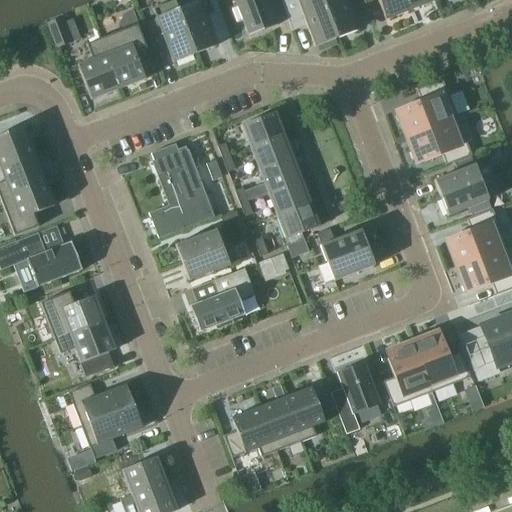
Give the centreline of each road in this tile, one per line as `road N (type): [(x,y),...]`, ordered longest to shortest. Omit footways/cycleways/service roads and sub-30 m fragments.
road 1 (residential): [(347,75),(424,272),(422,295),(400,316),(170,400)]
road 2 (residential): [(71,143),(252,75),(347,75)]
road 3 (residential): [(71,143),(170,400)]
road 4 (residential): [(347,75),(511,13)]
road 5 (residential): [(170,400),(213,511)]
